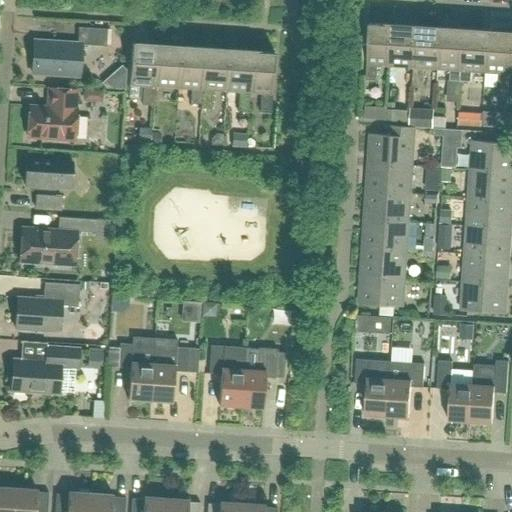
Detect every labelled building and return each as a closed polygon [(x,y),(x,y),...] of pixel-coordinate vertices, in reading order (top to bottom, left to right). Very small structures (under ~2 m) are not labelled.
[(389,66),(392,24),(392,25),(369,23),(368,45),(366,80),(377,80),(378,66),(389,66)] [(389,66),(413,68),(416,26),(415,26),(393,25),(393,24),(392,24),(389,66)] [(416,26),(413,68),(412,87),(423,87),(424,69),(437,70),(440,27),(439,27),(439,28),(417,26),(416,26)] [(34,40),(32,73),(79,76),(81,44),(106,46),(107,29),(78,27),(77,43),(34,40)] [(441,27),(440,27),(437,70),(451,70),(450,80),(461,80),(464,29),(463,29),(463,30),(441,28),(441,27)] [(465,29),(464,29),(461,80),(471,81),(472,72),(485,73),(488,30),(487,30),(487,31),(465,30),(465,29)] [(508,93),(509,74),(511,32),(511,33),(489,31),(489,30),(488,30),(485,73),(498,74),(497,92),(508,93)] [(152,105),(153,87),(156,44),(156,45),(133,44),(133,43),(132,43),(129,89),(129,85),(143,86),(142,104),(152,105)] [(157,44),(156,44),(153,87),(177,88),(180,46),(180,47),(157,45),(157,44)] [(190,103),(200,104),(204,47),(204,48),(181,47),(181,46),(180,46),(177,88),(191,89),(190,103)] [(212,91),(225,91),(228,49),(227,50),(205,48),(204,47),(200,104),(200,108),(211,109),(212,91)] [(248,112),(249,93),(252,51),(251,51),(229,50),(229,49),(228,49),(225,91),(238,92),(237,111),(248,112)] [(253,51),(252,51),(249,93),(260,94),(259,112),(270,113),(273,75),(275,53),(253,51)] [(29,106),(27,137),(74,140),(76,109),(75,109),(76,90),(48,88),(47,107),(29,106)] [(86,92),(87,103),(105,102),(104,90),(86,92)] [(363,116),(386,117),(387,106),(386,105),(365,104),(363,116)] [(387,106),(386,117),(410,118),(410,108),(398,106),(387,106)] [(483,109),(482,125),(495,126),(496,107),(483,106),(482,109),(483,109)] [(409,125),(433,127),(434,115),(434,109),(410,108),(410,118),(409,125)] [(468,125),(482,125),(483,109),(482,109),(469,108),(468,125)] [(434,115),(433,127),(437,127),(444,128),(445,128),(446,116),(434,115)] [(368,163),(413,166),(413,165),(411,165),(413,138),(415,138),(415,137),(413,137),(414,127),(391,126),(391,135),(372,134),(370,154),(371,154),(371,162),(368,162),(368,163)] [(137,146),(150,146),(150,145),(150,132),(151,128),(138,128),(137,146)] [(160,133),(150,132),(150,145),(160,146),(160,133)] [(222,134),(216,133),(211,138),(210,145),(222,146),(222,134)] [(246,148),(246,134),(232,133),(231,147),(246,148)] [(470,169),(511,172),(511,143),(474,141),(472,169),(470,169)] [(26,159),(24,185),(40,186),(40,194),(36,194),(35,208),(60,210),(61,196),(54,196),(55,188),(71,189),(73,162),(26,159)] [(413,166),(368,163),(371,164),(370,172),(369,172),(368,190),(366,190),(366,191),(411,194),(411,193),(409,193),(411,166),(413,166)] [(445,191),(445,168),(429,167),(429,191),(445,191)] [(511,172),(470,169),(470,170),(472,170),(470,197),(468,197),(468,198),(511,200),(511,199),(511,200),(511,191),(511,181),(511,175),(511,172)] [(364,218),(364,219),(409,222),(409,221),(407,221),(409,194),(411,194),(366,191),(368,192),(366,210),(368,210),(367,219),(364,218)] [(511,200),(468,198),(470,198),(468,225),(466,225),(466,226),(511,229),(511,228),(508,228),(509,219),(510,219),(511,201),(511,200)] [(441,210),(440,224),(451,225),(452,211),(441,210)] [(21,227),(19,262),(20,262),(21,257),(35,258),(35,263),(74,266),(77,231),(96,233),(97,220),(59,218),(58,230),(21,227)] [(409,222),(364,219),(364,220),(367,220),(366,228),(365,228),(364,247),(362,247),(407,250),(407,249),(406,249),(407,222),(409,222)] [(451,238),(451,225),(440,224),(439,237),(451,238)] [(511,229),(466,226),(468,226),(466,253),(464,253),(464,254),(509,257),(509,256),(508,256),(509,237),(508,237),(508,229),(511,229)] [(360,275),(405,278),(405,277),(404,277),(405,251),(407,251),(407,250),(362,247),(362,248),(364,248),(363,266),(364,267),(363,275),(360,275)] [(433,251),(422,250),(421,261),(432,262),(433,251)] [(509,257),(464,254),(466,254),(464,281),(463,281),(462,282),(508,285),(508,284),(505,284),(505,276),(506,276),(508,257),(509,257)] [(405,278),(360,275),(360,276),(363,276),(363,284),(362,284),(360,304),(402,307),(404,279),(405,279),(405,278)] [(17,297),(15,329),(59,331),(61,306),(77,307),(79,284),(44,282),(43,298),(17,297)] [(508,285),(462,282),(464,283),(462,311),(504,313),(505,294),(504,294),(505,285),(508,285)] [(441,301),(460,301),(460,287),(441,286),(441,301)] [(150,400),(154,338),(132,337),(131,344),(119,343),(119,347),(108,346),(107,366),(130,368),(128,399),(150,400)] [(154,338),(150,400),(172,402),(174,371),(197,373),(198,349),(176,347),(176,340),(154,338)] [(244,348),(223,346),(210,345),(208,373),(220,374),(218,405),(241,406),(243,369),(244,348)] [(12,359),(10,391),(59,394),(60,367),(77,368),(79,348),(46,346),(45,361),(12,359)] [(256,370),(243,369),(241,406),(263,408),(265,377),(275,378),(275,377),(283,377),(284,353),(277,352),(277,349),(258,348),(256,370)] [(391,361),(369,360),(357,359),(355,383),(367,384),(365,415),(387,416),(391,361)] [(470,422),(473,384),(451,383),(453,361),(439,360),(437,388),(450,389),(448,420),(470,422)] [(475,364),(473,385),(473,384),(470,422),(493,423),(495,392),(507,393),(509,361),(496,360),(496,365),(475,364)] [(391,361),(387,416),(409,418),(411,387),(423,388),(425,364),(391,361)] [(279,407),(289,406),(288,379),(278,379),(279,407)] [(0,511),(12,511),(14,488),(0,486),(0,511)] [(36,489),(14,488),(12,511),(46,511),(48,493),(36,492),(36,489)] [(88,511),(90,493),(68,492),(68,494),(56,493),(54,511),(88,511)] [(90,493),(88,511),(124,511),(125,498),(112,497),(112,494),(90,493)] [(164,511),(166,498),(144,497),(143,499),(132,498),(130,511),(164,511)] [(188,500),(166,498),(164,511),(199,511),(200,503),(188,502),(188,500)] [(240,511),(241,503),(219,502),(219,504),(207,503),(206,511),(240,511)] [(264,505),(241,503),(240,511),(276,511),(277,508),(263,507),(264,505)]
